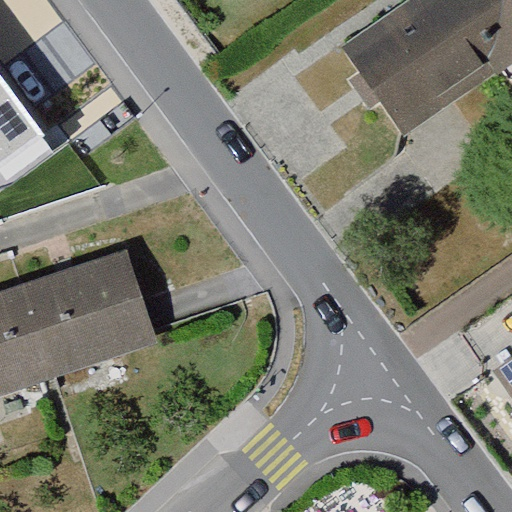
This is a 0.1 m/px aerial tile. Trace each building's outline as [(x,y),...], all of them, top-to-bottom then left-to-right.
[(511,71),(511,0),(403,0),(307,69),(378,168),(511,71)] [(0,76),(0,190),(54,153),(0,76)] [(128,247),(26,280),(55,369),(157,336),(128,247)] [(26,280),(0,288),(0,388),(55,369),(26,280)] [(511,361),(479,381),(511,437),(511,361)]
